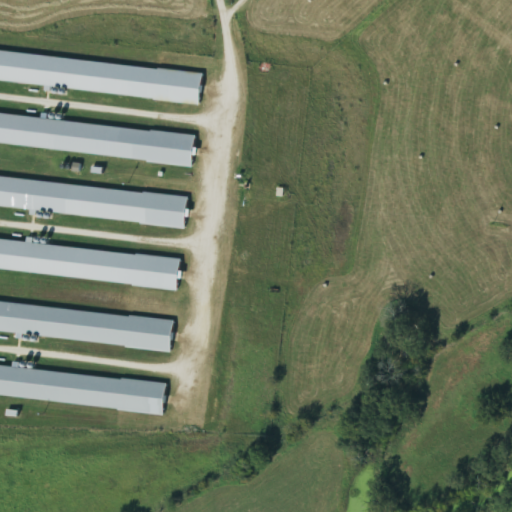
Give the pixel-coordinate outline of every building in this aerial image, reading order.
[(0,82),(203,103),(206,73),(0,51),(0,82)] [(0,113),(0,144),(195,166),(198,135),(0,113)] [(0,206),(38,210),(38,213),(188,228),(191,196),(0,177),(0,206)] [(35,245),(35,242),(0,238),(0,270),(181,288),(184,260),(35,245)] [(177,319),(0,302),(0,332),(174,349),(177,319)] [(0,396),(167,412),(169,382),(0,366),(0,396)]
